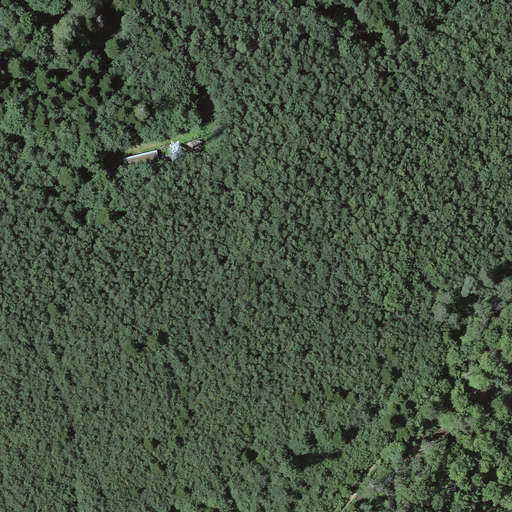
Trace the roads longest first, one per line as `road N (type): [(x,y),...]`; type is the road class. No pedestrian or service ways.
road 1 (track): [(0,52),(73,14),(329,59),(384,56),(465,29),(505,0)]
road 2 (track): [(0,344),(66,328),(190,328),(281,349)]
road 3 (track): [(190,131),(102,153),(0,141)]
